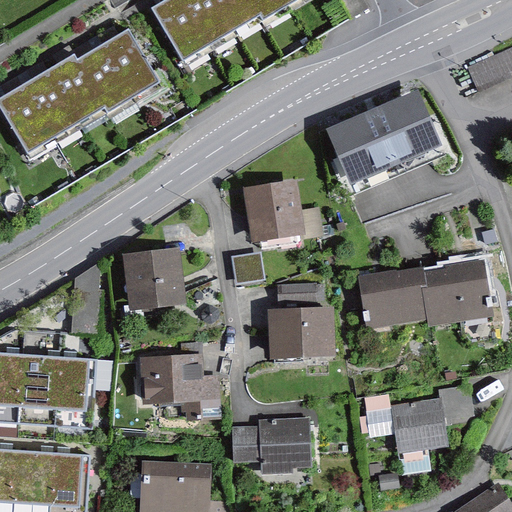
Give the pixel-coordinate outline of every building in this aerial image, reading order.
[(182,0),(165,0),(151,8),(183,62),(209,46),(182,0)] [(215,0),(182,0),(209,46),(235,32),(215,0)] [(215,0),(235,32),(260,17),(250,0),(215,0)] [(284,0),(250,0),(260,17),(263,21),(289,6),(284,0)] [(128,31),(103,46),(134,99),(160,84),(128,31)] [(103,46),(77,61),(104,108),(108,114),(134,99),(103,46)] [(511,53),(469,72),(478,92),(511,77),(511,53)] [(73,55),(47,70),(78,123),(104,108),(77,61),(73,55)] [(47,70),(22,85),(53,138),(78,123),(47,70)] [(22,85),(0,97),(0,107),(27,153),(53,138),(22,85)] [(417,95),(332,132),(353,181),(438,144),(417,95)] [(285,189),(236,196),(243,243),(292,236),(285,189)] [(177,256),(136,260),(140,312),(181,308),(177,256)] [(254,259),(225,263),(229,289),(258,285),(254,259)] [(472,269),(415,278),(417,292),(409,294),(412,318),(414,326),(480,316),(472,269)] [(414,273),(351,282),(358,327),(412,318),(409,294),(417,292),(415,278),(414,273)] [(309,289),(271,290),(272,306),(309,305),(309,289)] [(319,313),(258,315),(259,358),(320,357),(319,313)] [(87,362),(0,355),(0,405),(84,411),(87,362)] [(210,360),(150,363),(152,404),(212,402),(210,360)] [(426,407),(427,420),(456,417),(454,390),(425,392),(426,407)] [(383,452),(430,448),(427,420),(426,407),(357,413),(359,438),(382,436),(383,452)] [(289,428),(223,429),(224,465),(248,465),(249,473),(290,472),(289,428)] [(83,457),(0,451),(0,501),(79,507),(83,457)] [(206,511),(208,467),(146,465),(144,511),(206,511)] [(225,511),(226,500),(212,499),(210,511),(225,511)]
